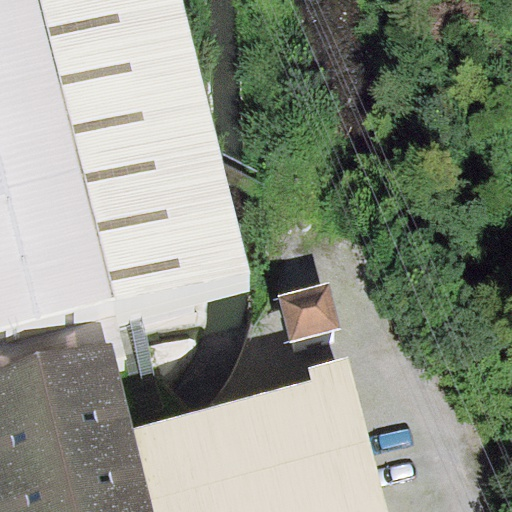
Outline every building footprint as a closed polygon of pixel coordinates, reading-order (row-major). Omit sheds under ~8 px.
[(235,234),(175,0),(0,0),(0,340),(110,313),(220,285),(246,279),(235,234)] [(320,290),(276,300),(286,344),(331,333),(320,290)] [(0,387),(102,362),(121,358),(116,339),(110,313),(0,340),(0,387)] [(102,362),(0,387),(0,511),(140,511),(120,433),(102,362)] [(383,511),(350,376),(120,433),(140,511),(383,511)]
